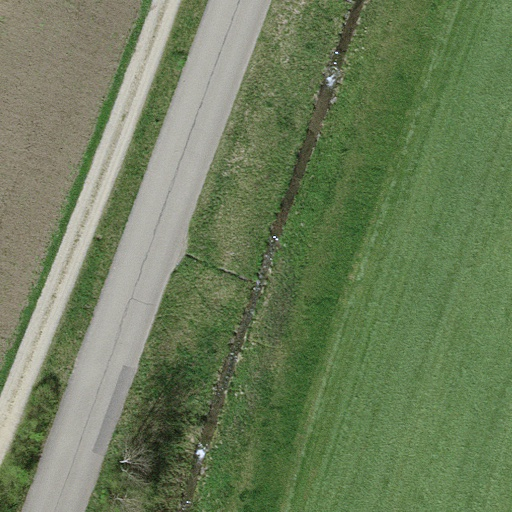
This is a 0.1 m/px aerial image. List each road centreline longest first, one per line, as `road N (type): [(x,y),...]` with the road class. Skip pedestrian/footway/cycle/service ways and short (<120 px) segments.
road 1 (tertiary): [(243,0),(57,511)]
road 2 (track): [(0,434),(168,0)]
